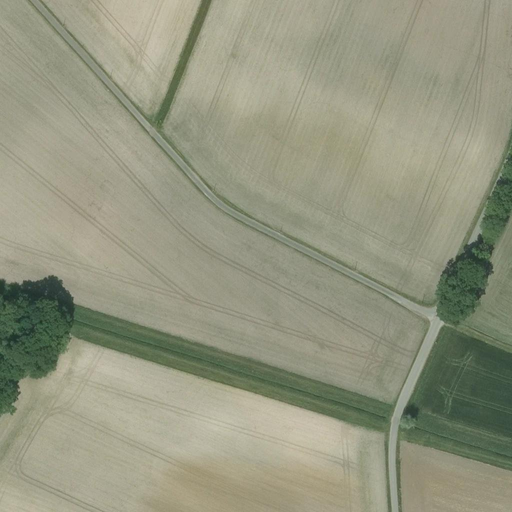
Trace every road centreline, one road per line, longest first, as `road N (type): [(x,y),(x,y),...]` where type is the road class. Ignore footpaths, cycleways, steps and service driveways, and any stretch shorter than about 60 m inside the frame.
road 1 (unclassified): [(439,319),(218,202),(34,0)]
road 2 (unclassified): [(395,511),(394,424),(439,319)]
road 3 (unclassified): [(439,319),(511,155)]
